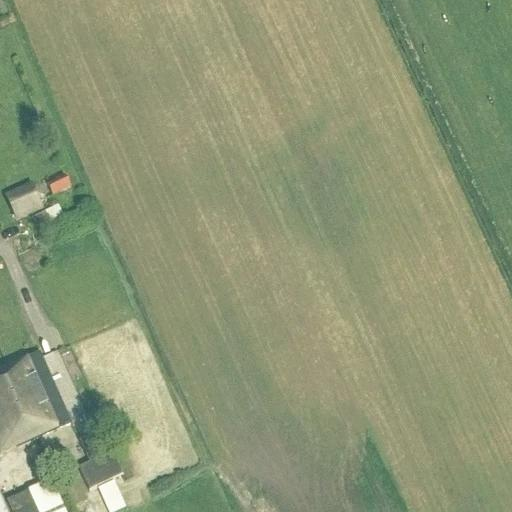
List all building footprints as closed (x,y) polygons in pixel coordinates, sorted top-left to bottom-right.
[(0,187),(13,220),(36,211),(32,201),(50,194),(0,70),(0,187)] [(66,180),(48,188),(53,199),(71,191),(66,180)] [(8,375),(38,443),(71,429),(41,361),(8,375)] [(17,452),(38,443),(8,375),(0,378),(0,449),(2,455),(16,449),(17,452)] [(91,441),(102,436),(107,433),(99,417),(83,424),(91,441)] [(91,469),(79,474),(90,496),(122,480),(102,436),(80,446),(91,469)] [(10,511),(36,511),(29,494),(7,504),(10,511)] [(41,511),(62,511),(58,502),(40,509),(41,511)]
